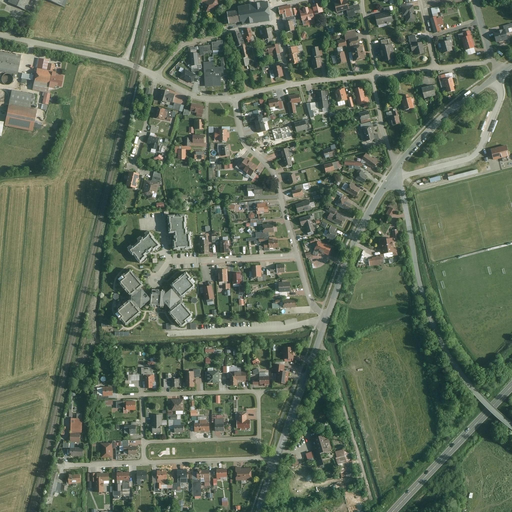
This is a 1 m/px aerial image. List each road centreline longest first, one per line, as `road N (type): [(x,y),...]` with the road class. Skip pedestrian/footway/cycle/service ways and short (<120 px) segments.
road 1 (unclassified): [(397,168),(430,317),(471,388),(511,425)]
road 2 (residential): [(143,462),(142,394),(258,392),(259,458)]
road 3 (residential): [(297,257),(276,177),(244,139),(237,98)]
road 4 (primary): [(392,511),(511,385)]
road 5 (residential): [(0,34),(158,78)]
road 6 (residential): [(328,314),(397,168)]
road 7 (residential): [(276,458),(328,314)]
road 8 (residential): [(397,168),(501,71)]
road 9 (residential): [(158,78),(182,46),(276,23)]
